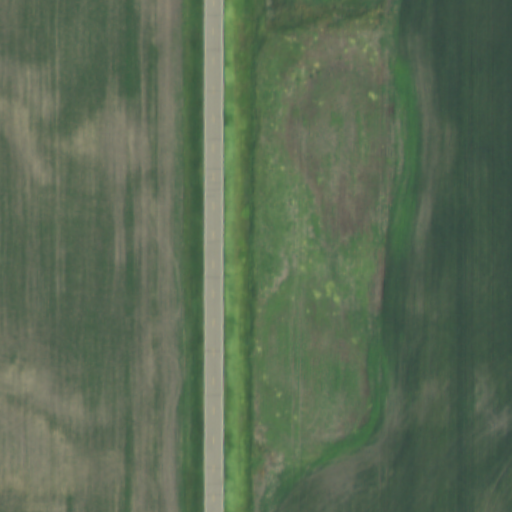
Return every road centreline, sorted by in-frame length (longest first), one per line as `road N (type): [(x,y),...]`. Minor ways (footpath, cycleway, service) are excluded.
road 1 (tertiary): [(223,360),(222,0)]
road 2 (tertiary): [(223,511),(223,360)]
